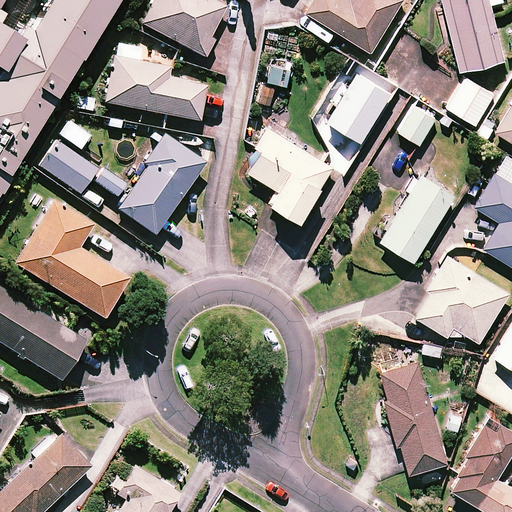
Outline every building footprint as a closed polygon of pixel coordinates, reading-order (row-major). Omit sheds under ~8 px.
[(0,0),(0,181),(53,93),(55,95),(112,0),(0,0)] [(226,8),(212,0),(151,0),(139,23),(201,56),(226,8)] [(399,0),(310,0),(304,11),(369,50),(399,0)] [(496,0),(440,0),(457,69),(501,58),(488,2),(496,0)] [(141,47),(117,43),(115,57),(111,57),(103,101),(196,119),(203,84),(164,76),(166,66),(138,60),(141,47)] [(281,68),(266,66),(264,87),(279,88),(281,68)] [(493,93),(464,76),(446,106),(475,124),(493,93)] [(511,101),(494,130),(511,140),(511,101)] [(433,117),(413,105),(398,131),(417,142),(433,117)] [(330,165),(266,126),(254,145),(259,148),(246,170),(276,188),(268,200),(298,218),(330,165)] [(115,195),(123,184),(100,169),(69,148),(72,144),(56,134),(36,165),(79,193),(90,178),(115,195)] [(201,160),(162,134),(141,163),(146,167),(117,208),(151,232),(201,160)] [(511,157),(504,153),(472,204),(498,220),(481,246),(511,265),(511,157)] [(452,193),(414,169),(403,187),(409,190),(378,238),(411,259),(452,193)] [(91,224),(51,199),(13,262),(102,317),(126,277),(77,247),(91,224)] [(414,315),(447,335),(463,332),(477,340),(507,291),(446,254),(426,288),(430,290),(414,315)] [(83,339),(0,287),(0,342),(58,379),(83,339)] [(511,323),(492,354),(511,367),(511,323)] [(445,460),(416,360),(379,371),(386,396),(382,397),(395,443),(399,442),(407,471),(445,460)] [(511,447),(511,429),(488,415),(453,473),(458,476),(451,489),(489,511),(511,511),(511,486),(495,476),(511,447)] [(33,457),(0,488),(0,511),(38,511),(89,465),(59,433),(51,440),(47,436),(29,452),(33,457)] [(166,511),(178,494),(132,465),(122,480),(114,475),(106,487),(124,498),(114,511),(166,511)]
